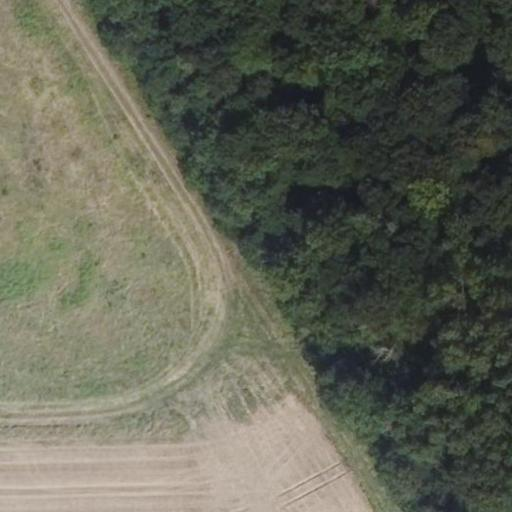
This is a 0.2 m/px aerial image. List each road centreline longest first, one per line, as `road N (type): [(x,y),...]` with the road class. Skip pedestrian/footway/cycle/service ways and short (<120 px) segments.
road 1 (track): [(84,0),(379,511)]
road 2 (track): [(316,398),(201,430),(0,430)]
